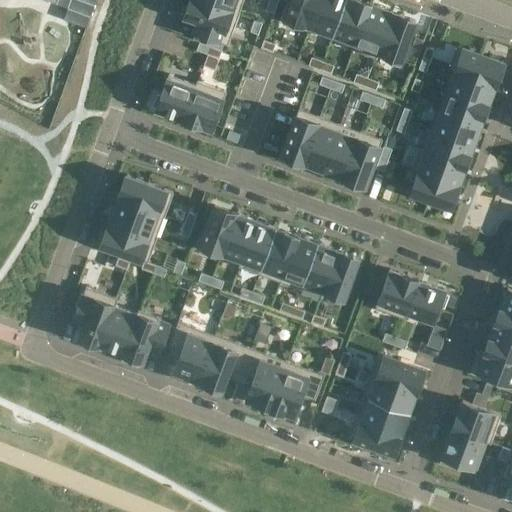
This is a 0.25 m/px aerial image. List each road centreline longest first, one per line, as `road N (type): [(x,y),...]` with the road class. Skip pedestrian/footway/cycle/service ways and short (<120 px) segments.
road 1 (residential): [(107,135),(485,272),(405,492)]
road 2 (residential): [(405,492),(39,349),(36,329),(107,135)]
road 3 (residential): [(107,135),(157,0)]
